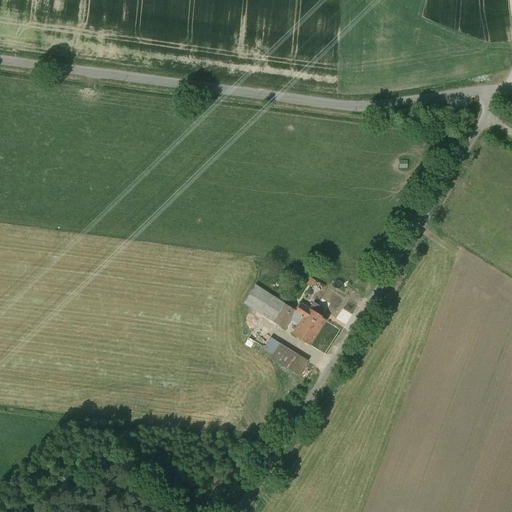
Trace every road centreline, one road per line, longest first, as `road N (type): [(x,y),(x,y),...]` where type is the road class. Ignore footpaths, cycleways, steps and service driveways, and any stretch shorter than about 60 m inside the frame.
road 1 (unclassified): [(0,62),(358,108),(503,90)]
road 2 (unclassified): [(238,511),(503,90)]
